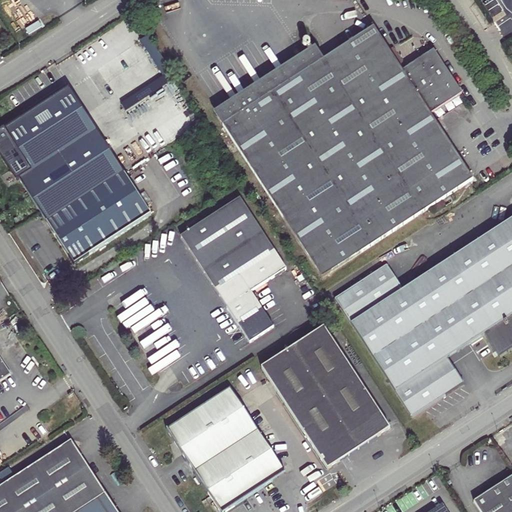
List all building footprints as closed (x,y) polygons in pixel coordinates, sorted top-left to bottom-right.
[(208,118),(318,283),(469,185),(426,119),(457,99),(429,55),(397,75),(368,30),(319,64),(309,51),(307,52),(305,49),(305,47),(305,45),(302,44),(301,44),(299,45),(298,48),(300,51),(302,52),(304,54),(208,118)] [(63,94),(0,135),(0,163),(70,270),(147,220),(63,94)] [(180,238),(250,343),(274,328),(251,293),(288,269),(241,198),(180,238)] [(336,300),(412,417),(462,383),(446,359),(484,335),(501,361),(511,352),(511,218),(402,291),(385,267),(336,300)] [(266,367),(333,469),(393,430),(326,327),(266,367)] [(168,431),(219,511),(223,511),(285,471),(230,389),(168,431)] [(116,511),(70,442),(0,487),(0,511),(116,511)] [(511,511),(511,479),(469,508),(471,511),(511,511)]
